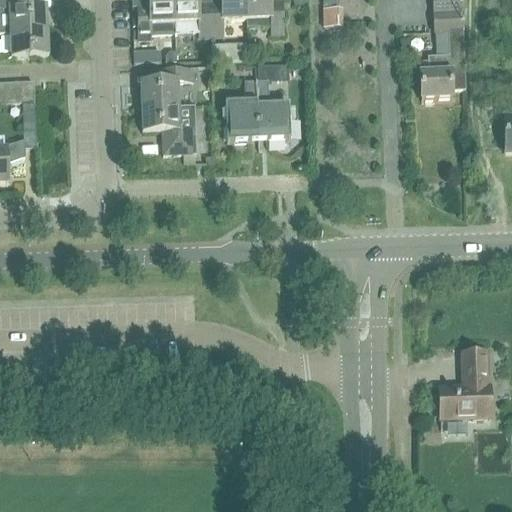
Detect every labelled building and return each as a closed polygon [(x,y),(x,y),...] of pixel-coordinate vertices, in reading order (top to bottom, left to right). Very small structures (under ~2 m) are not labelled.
[(150,39),(174,38),(172,0),(147,0),(149,15),(138,16),(138,11),(137,11),(138,44),(151,44),(150,39)] [(210,13),(210,8),(198,9),(197,0),(172,0),(174,38),(198,38),(198,42),(210,41),(210,13)] [(246,24),(244,0),(220,0),(221,12),(210,13),(210,41),(223,41),(222,25),(246,24)] [(283,37),(282,30),(281,5),(281,10),(270,10),(269,0),(244,0),(246,24),(246,32),(270,31),(270,38),(283,37)] [(430,0),(432,39),(448,39),(462,38),(460,0),(430,0)] [(9,38),(47,36),(46,11),(21,13),(21,1),(0,2),(0,13),(8,13),(9,38)] [(342,31),(341,12),(321,13),(322,32),(342,31)] [(10,62),(28,61),(48,60),(47,36),(9,38),(10,62)] [(448,47),(449,61),(428,61),(429,77),(419,77),(420,104),(452,103),(451,95),(464,95),(463,68),(462,38),(448,39),(448,47)] [(408,43),(400,43),(400,51),(409,51),(408,43)] [(220,63),(237,63),(238,46),(220,46),(220,63)] [(168,57),(164,60),(164,68),(175,67),(174,56),(168,57)] [(141,113),(179,111),(178,87),(194,86),(193,74),(159,76),(159,77),(164,76),(164,87),(140,88),(141,113)] [(267,85),(256,86),(258,146),(290,145),(288,109),(268,109),(267,85)] [(226,147),(258,146),(256,86),(243,86),(244,106),(224,107),(226,147)] [(0,109),(11,109),(10,87),(0,87),(0,109)] [(11,109),(22,108),(21,87),(10,87),(11,109)] [(33,87),(21,87),(22,108),(34,108),(33,87)] [(490,101),(482,101),(482,112),(491,112),(490,101)] [(23,145),(6,153),(0,153),(0,189),(7,189),(7,168),(24,162),(24,154),(35,153),(34,110),(22,110),(23,145)] [(179,111),(141,113),(142,137),(167,136),(167,147),(162,147),(163,160),(196,159),(194,110),(179,111)] [(504,121),(503,121),(505,158),(511,157),(511,110),(503,111),(504,121)] [(440,424),(490,423),(489,392),(487,392),(486,358),(461,358),(462,392),(439,393),(440,424)]
